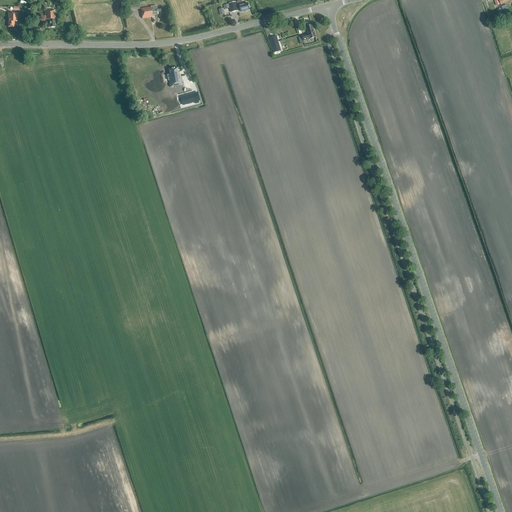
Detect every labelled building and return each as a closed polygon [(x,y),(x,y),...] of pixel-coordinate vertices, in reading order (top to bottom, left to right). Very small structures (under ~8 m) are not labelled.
[(241,12),(250,10),(248,4),(243,5),(242,1),(237,2),(238,6),(240,6),(241,12)] [(130,11),(140,9),(139,2),(129,4),(130,11)] [(231,13),(238,11),(236,2),(229,4),(231,13)] [(158,15),(158,14),(161,13),(161,10),(157,10),(157,9),(156,6),(150,7),(151,7),(141,9),(142,19),(152,17),(153,23),(155,22),(154,15),(158,15)] [(55,10),(45,11),(45,20),(49,20),(49,28),(55,27),(55,20),(55,10)] [(18,22),(18,14),(8,13),(8,27),(14,28),(14,22),(18,22)] [(299,38),(301,45),(304,44),(304,41),(316,38),(315,35),(315,34),(315,32),(314,31),(312,26),(306,27),(308,35),(299,38)] [(277,37),(270,39),(274,53),(281,51),(277,37)] [(170,87),(182,85),(179,69),(178,70),(177,68),(168,70),(169,75),(168,75),(170,87)] [(188,105),(194,103),(191,92),(185,93),(188,105)]
